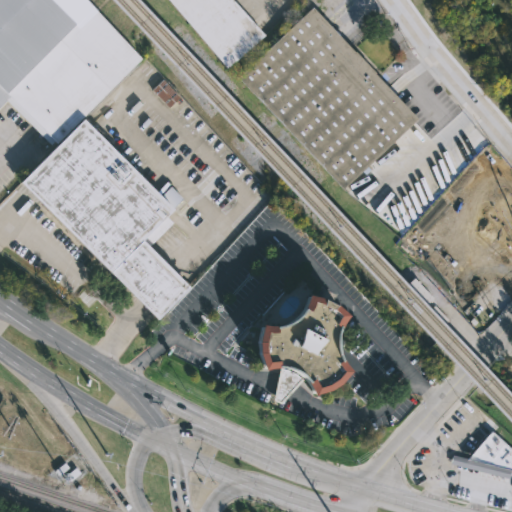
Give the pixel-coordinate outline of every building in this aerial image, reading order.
[(48,144),(3,99),(0,102),(0,0),(83,0),(135,56),(76,117),(48,144)] [(228,0),(259,34),(223,66),(167,0),(228,0)] [(348,48),(351,49),(413,117),(339,187),(234,75),(307,5),(348,48)] [(76,117),(156,198),(167,186),(179,198),(163,215),(169,222),(143,248),(180,286),(149,317),(13,180),(48,144),(76,117)] [(511,248),(511,293),(495,312),(400,239),(484,146),(496,160),(457,207),(511,248)] [(325,322),(324,324),(323,324),(320,331),(319,346),(324,357),(334,368),(324,380),(310,389),(297,393),(294,386),(278,404),(269,400),(276,369),(262,365),(247,368),(243,358),(241,339),(245,322),(260,322),(274,317),(285,306),(292,292),(305,294),(320,302),(332,312),(325,322)] [(490,431),(511,451),(511,471),(509,471),(507,478),(448,464),(451,454),(465,458),(490,431)]
